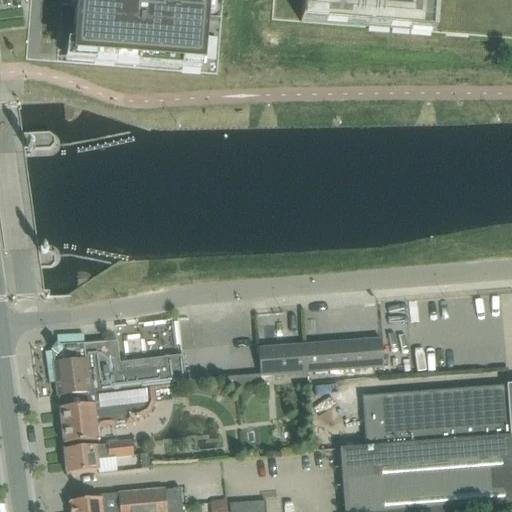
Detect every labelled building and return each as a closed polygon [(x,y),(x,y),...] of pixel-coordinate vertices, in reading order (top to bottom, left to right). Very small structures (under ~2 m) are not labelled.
[(30,0),(26,60),(217,75),(223,0),(30,0)] [(511,0),(273,0),(272,21),(511,39),(511,0)] [(53,352),(46,353),(50,384),(56,383),(58,397),(84,394),(90,393),(111,391),(154,388),(187,385),(184,362),(183,357),(164,359),(165,369),(123,374),(124,375),(111,377),(107,344),(107,343),(84,345),(84,335),(57,337),(58,345),(56,345),(51,351),(53,352)] [(304,374),(383,368),(381,341),(302,347),(304,374)] [(261,377),(304,374),(302,347),(259,350),(261,375),(261,377)] [(261,375),(228,378),(228,380),(229,389),(262,386),(261,377),(261,375)] [(507,387),(362,398),(363,418),(366,448),(511,437),(507,387)] [(150,415),(156,403),(154,388),(111,391),(90,393),(84,394),(58,397),(59,409),(63,445),(83,443),(99,441),(97,429),(134,425),(134,420),(139,420),(146,417),(150,415)] [(366,448),(340,450),(344,511),(511,511),(511,436),(511,437),(366,448)] [(64,451),(67,475),(99,471),(98,461),(115,459),(134,457),(132,442),(90,447),(90,448),(64,451)] [(116,473),(115,459),(98,461),(99,471),(99,475),(116,473)] [(90,501),(70,503),(70,511),(182,511),(180,489),(165,491),(118,495),(101,497),(101,500),(90,501)] [(227,511),(227,503),(210,504),(211,511),(227,511)]
